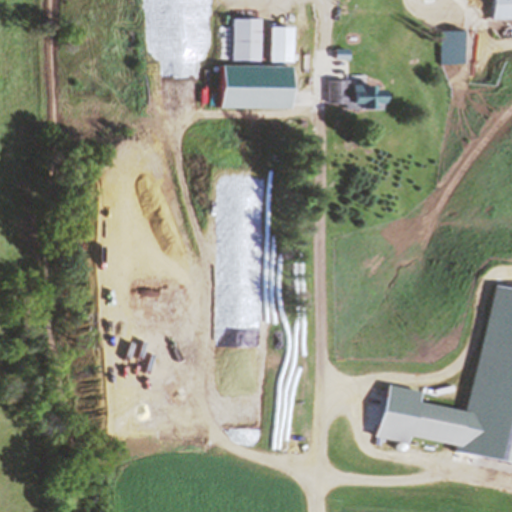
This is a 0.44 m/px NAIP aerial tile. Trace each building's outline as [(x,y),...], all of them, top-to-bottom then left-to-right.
[(511,0),(494,0),(494,18),(511,18),(511,0)] [(231,16),(230,59),(259,59),(260,17),(231,16)] [(268,26),(267,60),(291,60),(292,26),(268,26)] [(440,31),(440,62),(466,62),(466,31),(440,31)] [(335,48),(335,58),(349,59),(350,48),(335,48)] [(327,80),(327,101),(344,102),(343,110),(383,110),(383,89),(376,89),(376,85),(347,84),(347,80),(327,80)]
